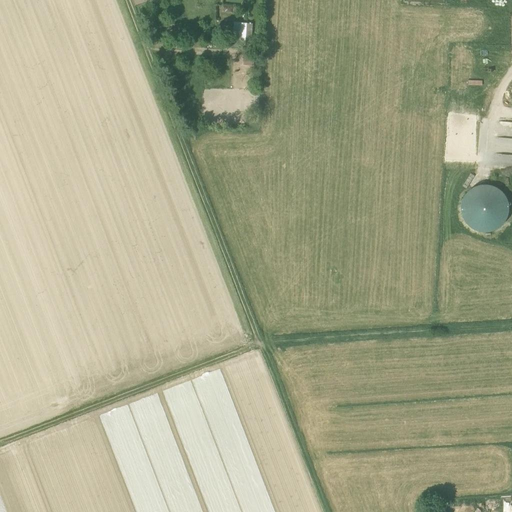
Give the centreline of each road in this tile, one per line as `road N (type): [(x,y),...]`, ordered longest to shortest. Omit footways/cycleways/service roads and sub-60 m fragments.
road 1 (track): [(126,0),(259,343)]
road 2 (track): [(259,343),(0,443)]
road 3 (track): [(511,325),(259,343)]
